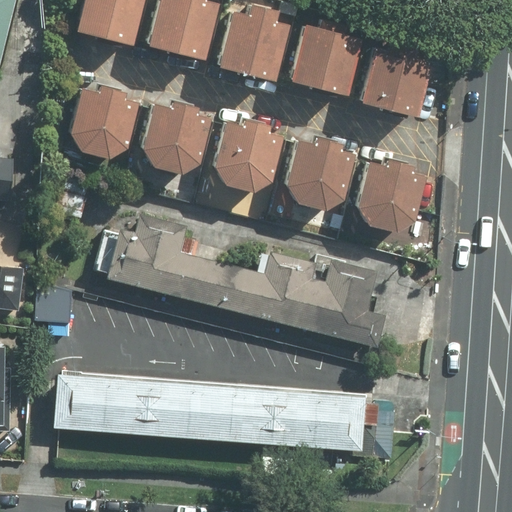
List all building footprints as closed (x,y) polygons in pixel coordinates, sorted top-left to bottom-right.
[(0,0),(0,49),(12,0),(0,0)] [(74,0),(66,31),(123,47),(135,0),(74,0)] [(151,0),(138,45),(195,62),(211,5),(196,1),(196,0),(151,0)] [(236,15),(225,12),(209,67),(264,82),(280,24),(266,21),(269,12),(240,3),(236,15)] [(315,30),(296,25),(281,82),(341,98),(357,40),(335,34),(338,25),(318,20),(315,30)] [(386,55),(364,49),(350,103),(410,118),(423,66),(404,61),(408,46),(389,42),(386,55)] [(69,152),(99,159),(122,145),(133,102),(116,98),(118,90),(90,83),(88,91),(71,87),(60,132),(69,152)] [(144,103),(132,149),(144,168),(173,176),(193,161),(204,119),(188,115),(190,109),(162,101),(160,108),(144,103)] [(215,187),(244,194),(262,182),(273,137),(260,134),(262,126),(233,119),(232,127),(216,123),(204,170),(215,187)] [(335,200),(346,154),(331,150),(334,141),(307,134),(304,144),(289,140),(277,188),(289,205),(317,211),(335,200)] [(410,218),(420,176),(403,172),(405,163),(379,156),(377,165),(359,161),(348,210),(358,227),(386,234),(410,218)] [(122,216),(107,277),(375,343),(382,314),(363,309),(371,277),(260,250),(255,269),(177,250),(182,231),(135,219),(122,216)] [(0,306),(21,307),(23,264),(0,263),(0,306)] [(0,429),(8,430),(9,367),(2,367),(2,347),(0,346),(0,429)] [(363,395),(52,373),(48,428),(359,449),(363,395)] [(394,404),(374,403),(372,459),(392,460),(394,404)]
